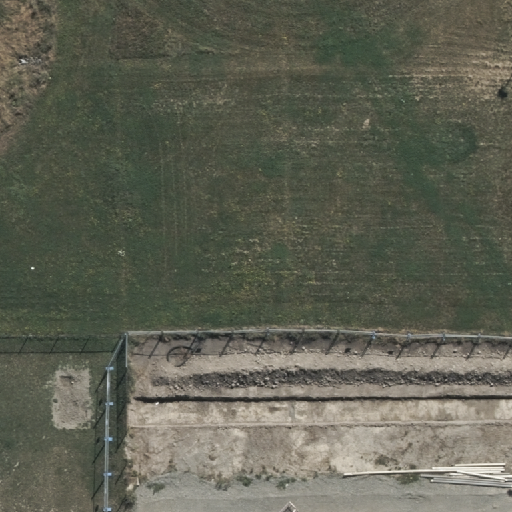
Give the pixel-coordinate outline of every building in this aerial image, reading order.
[(154,0),(155,46),(208,46),(206,0),(154,0)] [(380,0),(259,0),(260,13),(380,14),(380,0)] [(475,0),(425,0),(435,94),(484,90),(475,0)] [(421,23),(261,24),(261,63),(421,62),(421,23)] [(382,64),(260,66),(261,108),(383,107),(382,64)] [(429,81),(390,83),(397,203),(436,200),(429,81)] [(483,107),(442,109),(451,232),(492,229),(483,107)] [(372,119),(262,119),(262,159),(372,159),(372,119)]
